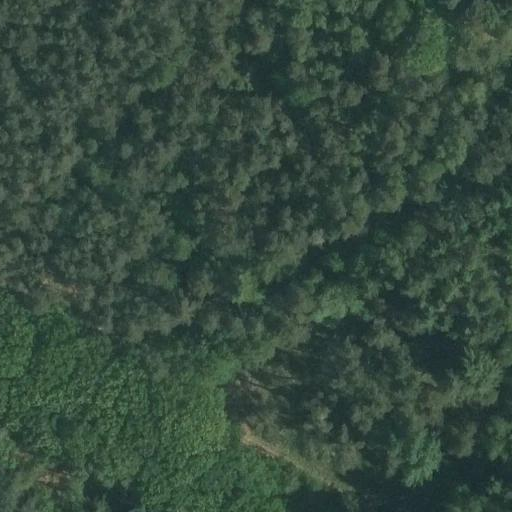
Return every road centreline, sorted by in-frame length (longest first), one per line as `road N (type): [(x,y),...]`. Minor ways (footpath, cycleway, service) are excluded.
road 1 (track): [(511,152),(488,157),(267,277),(151,329),(69,323),(0,285)]
road 2 (track): [(244,511),(181,440),(0,333)]
